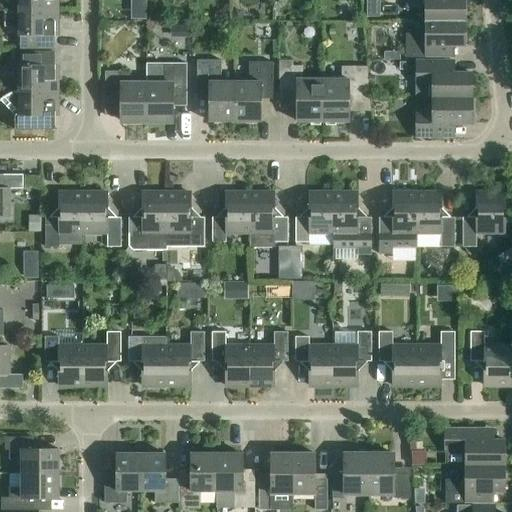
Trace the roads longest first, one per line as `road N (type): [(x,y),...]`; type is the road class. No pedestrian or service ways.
road 1 (residential): [(91,151),(472,152),(501,130),(492,0)]
road 2 (residential): [(87,412),(511,415)]
road 3 (residential): [(88,0),(91,151)]
